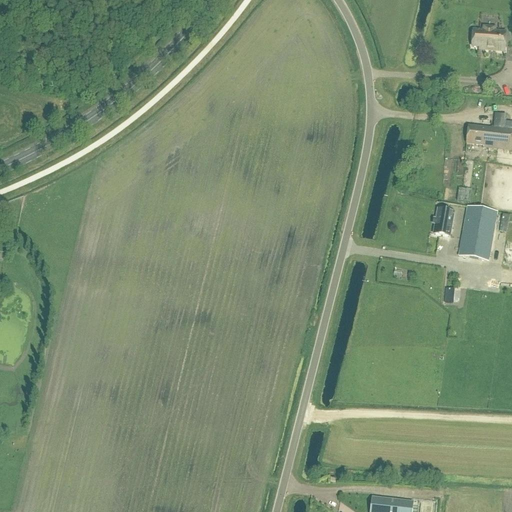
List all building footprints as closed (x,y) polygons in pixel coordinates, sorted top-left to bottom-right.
[(485,49),(485,51),(503,53),(505,35),(494,34),(494,30),(484,30),(484,33),(473,33),(472,49),(485,49)] [(483,150),(511,153),(511,145),(511,125),(505,124),(504,132),(468,128),(466,146),(483,148),(483,150)] [(418,162),(438,163),(439,151),(419,150),(418,162)] [(511,172),(501,269),(511,269),(511,172)] [(467,209),(459,258),(488,264),(497,214),(467,209)] [(454,215),(438,212),(433,236),(449,239),(454,215)] [(441,289),(441,302),(451,302),(450,288),(441,289)] [(372,500),(371,511),(411,511),(413,505),(372,500)]
